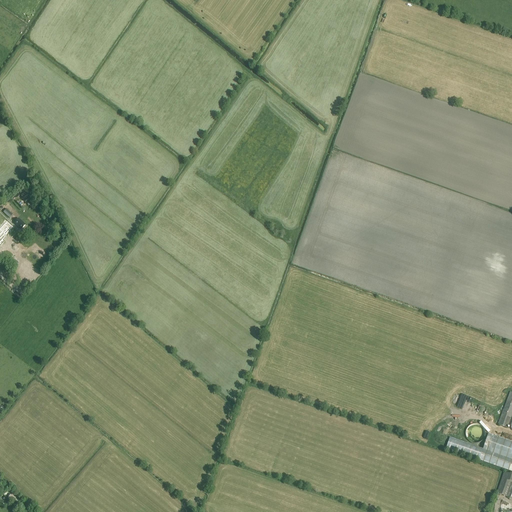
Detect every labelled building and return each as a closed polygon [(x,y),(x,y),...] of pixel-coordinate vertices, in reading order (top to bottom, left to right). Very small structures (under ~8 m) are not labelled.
[(3,212),(10,218),(13,215),(6,209),(3,212)] [(14,223),(21,230),(25,225),(18,219),(14,223)] [(12,227),(7,222),(0,229),(0,241),(6,235),(5,234),(12,227)] [(19,253),(23,248),(13,240),(9,245),(19,253)] [(34,284),(40,275),(35,271),(29,281),(34,284)] [(511,430),(511,418),(511,415),(511,392),(510,392),(498,425),(507,428),(508,426),(511,427),(511,428),(511,430)] [(483,439),(483,425),(473,425),(473,428),(475,428),(475,433),(473,433),(473,439),(483,439)] [(447,449),(479,461),(511,472),(511,442),(488,434),(482,449),(450,438),(447,449)] [(511,475),(504,473),(497,494),(511,498),(511,475)]
